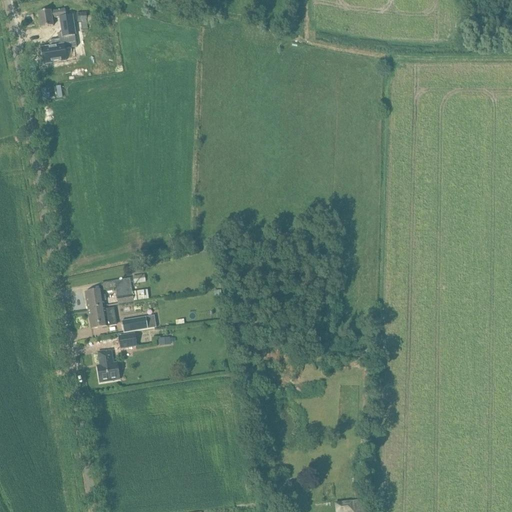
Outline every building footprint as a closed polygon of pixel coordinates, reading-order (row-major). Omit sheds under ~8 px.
[(65,10),(48,12),(38,13),(41,29),(52,27),(51,19),(66,17),(65,10)] [(73,34),(91,33),(91,13),(73,14),(73,34)] [(50,48),(42,50),(43,59),(63,56),(61,42),(71,40),(68,20),(58,22),(60,36),(56,37),(57,43),(49,44),(50,48)] [(144,272),(142,266),(132,269),(133,275),(144,272)] [(145,282),(144,275),(133,277),(134,284),(145,282)] [(131,278),(115,281),(119,304),(149,299),(148,290),(133,292),(131,278)] [(85,293),(88,310),(106,307),(104,301),(106,300),(105,295),(104,296),(103,290),(85,293)] [(106,307),(88,310),(91,329),(101,328),(117,325),(114,308),(106,310),(106,307)] [(123,321),(122,322),(124,334),(156,328),(148,329),(146,317),(145,318),(138,319),(137,319),(138,320),(130,321),(130,320),(130,321),(123,322),(123,321)] [(137,347),(135,334),(119,337),(121,349),(137,347)] [(117,364),(113,364),(111,351),(98,353),(100,366),(97,367),(100,383),(120,380),(117,364)] [(349,502),(341,503),(342,511),(362,511),(361,504),(360,500),(357,501),(352,501),(349,502)]
